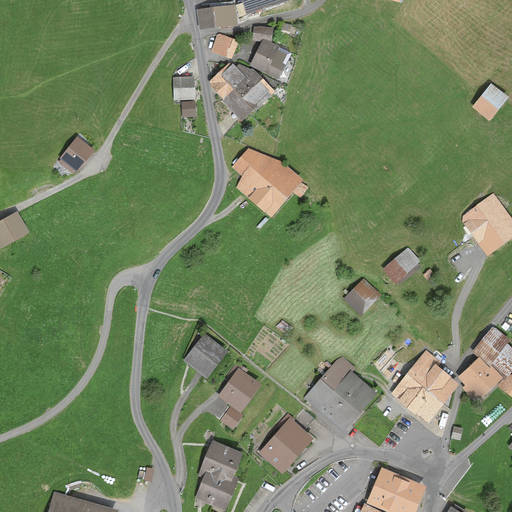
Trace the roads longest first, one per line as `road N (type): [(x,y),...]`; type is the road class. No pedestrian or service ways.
road 1 (tertiary): [(151,278),(207,214),(220,177),(187,0)]
road 2 (residential): [(151,278),(118,281),(98,356),(70,397),(0,438)]
road 3 (tertiary): [(172,491),(135,404),(151,278)]
road 4 (tertiary): [(431,483),(384,454),(339,456),(309,471),(265,511)]
road 5 (track): [(197,376),(175,413),(180,476),(172,491)]
